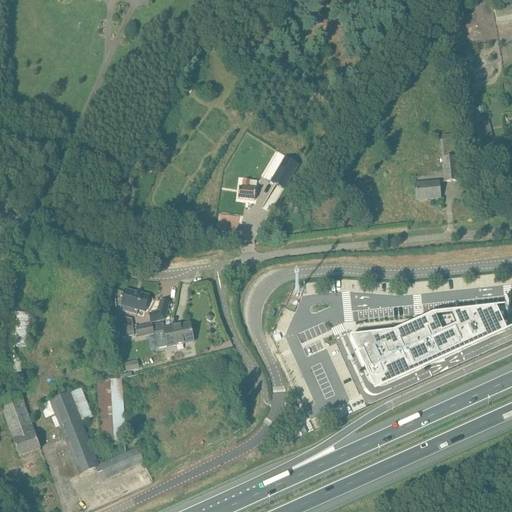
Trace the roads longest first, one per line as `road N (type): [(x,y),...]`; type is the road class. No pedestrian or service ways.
road 1 (unclassified): [(109,511),(265,434),(277,382),(251,306),(259,286),(275,276),(511,263)]
road 2 (motorway): [(511,349),(358,425),(263,490)]
road 3 (motorway): [(511,378),(263,490)]
road 4 (motorway): [(286,511),(511,410)]
road 5 (unclassified): [(0,212),(140,274),(217,264)]
